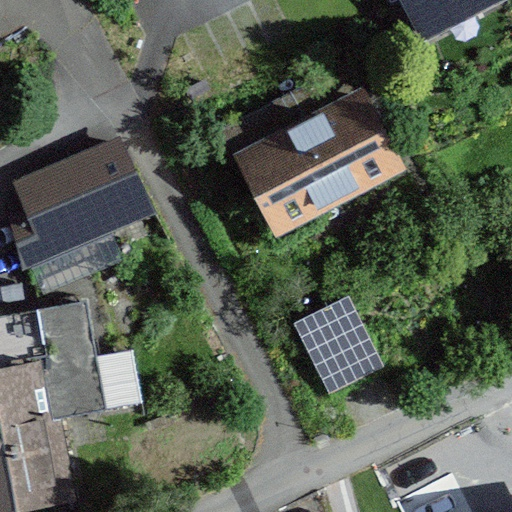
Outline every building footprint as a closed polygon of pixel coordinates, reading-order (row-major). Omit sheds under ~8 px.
[(480,0),(400,0),(408,15),(437,0),(439,0),(449,17),(480,0)] [(395,165),(359,95),(243,155),(280,225),(395,165)] [(26,261),(145,209),(116,143),(21,184),(33,212),(15,219),(26,261)] [(376,357),(348,300),(298,325),(327,382),(376,357)] [(0,500),(72,486),(58,414),(131,400),(122,353),(92,359),(81,302),(0,317),(0,500)]
